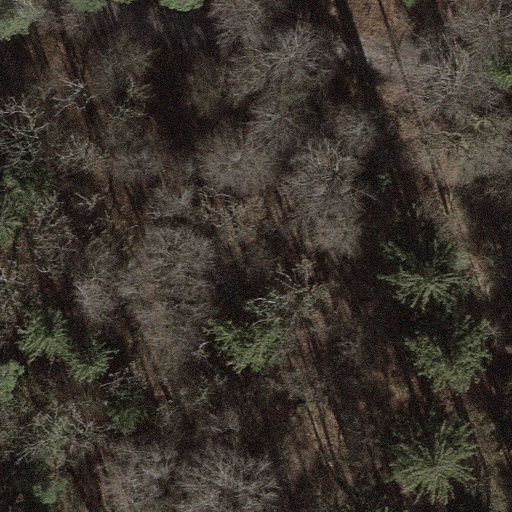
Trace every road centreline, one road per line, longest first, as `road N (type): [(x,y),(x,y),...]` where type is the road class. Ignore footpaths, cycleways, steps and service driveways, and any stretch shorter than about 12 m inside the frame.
road 1 (track): [(102,0),(326,35)]
road 2 (track): [(326,35),(511,75)]
